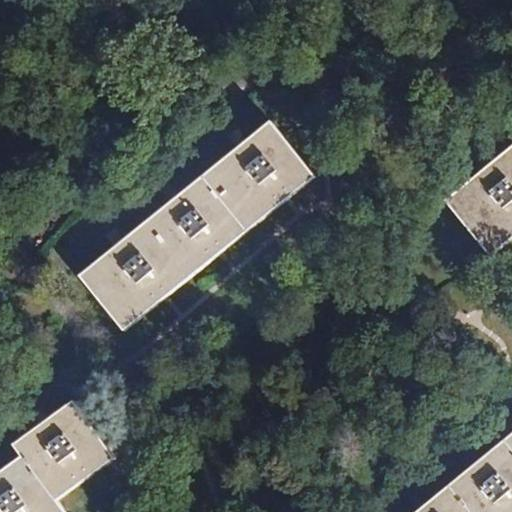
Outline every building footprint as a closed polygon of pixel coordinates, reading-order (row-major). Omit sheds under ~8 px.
[(122,327),(312,173),(272,123),(257,135),(184,194),(93,267),(82,277),(122,327)] [(511,149),(483,173),(448,201),(489,251),(511,232),(511,149)] [(126,332),(317,178),(312,173),(122,327),(126,332)] [(493,256),(511,240),(511,232),(489,251),(493,256)] [(0,511),(57,511),(63,508),(58,501),(54,496),(113,454),(75,402),(48,422),(16,445),(25,457),(4,472),(0,474),(0,511)] [(417,511),(511,511),(511,435),(481,460),(417,511)] [(54,496),(58,501),(116,459),(113,454),(54,496)]
